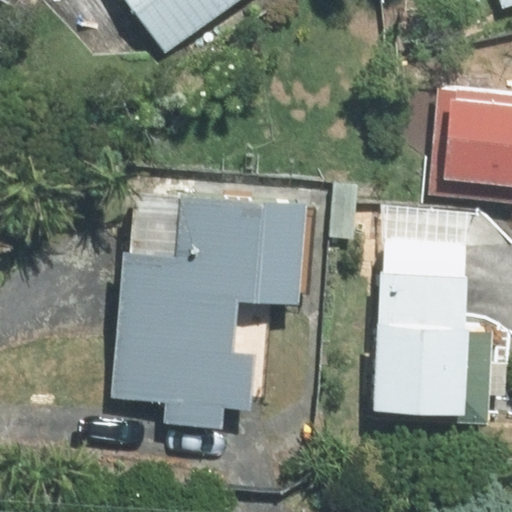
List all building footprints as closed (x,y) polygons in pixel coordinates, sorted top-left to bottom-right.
[(121,0),(160,51),(228,0),(121,0)] [(511,0),(494,0),(498,11),(511,6),(511,0)] [(511,100),(431,92),(419,201),(511,211),(511,100)] [(352,175),(319,174),(316,239),(350,240),(352,175)] [(295,200),(170,193),(166,262),(106,258),(99,394),(151,397),(150,427),(209,430),(203,402),(237,404),(240,357),(216,355),(219,300),(290,303),(295,200)] [(452,280),(369,276),(362,411),(444,416),(452,280)]
